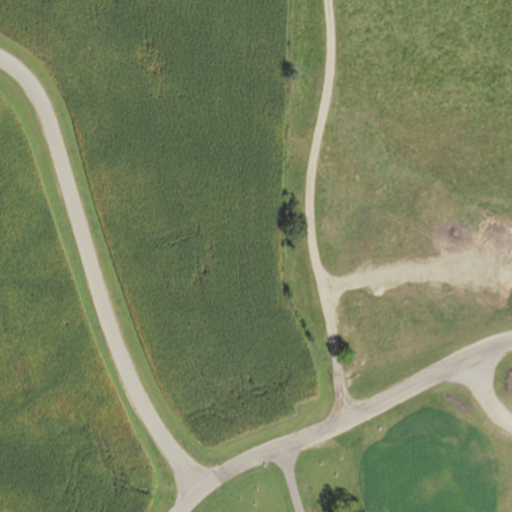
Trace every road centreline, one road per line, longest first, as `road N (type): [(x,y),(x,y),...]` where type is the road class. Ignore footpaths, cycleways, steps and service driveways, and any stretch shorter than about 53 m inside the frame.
road 1 (residential): [(201,489),(128,387),(40,100),(0,59)]
road 2 (residential): [(511,427),(337,436),(272,448),(217,476),(178,511)]
